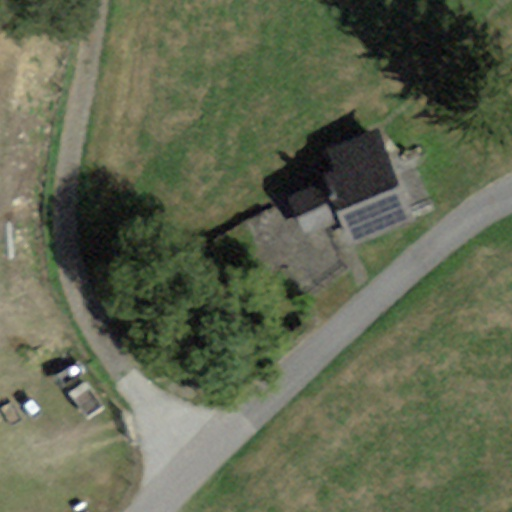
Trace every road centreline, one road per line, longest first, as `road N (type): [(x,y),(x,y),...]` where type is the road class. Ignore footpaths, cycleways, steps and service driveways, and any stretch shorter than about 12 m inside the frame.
road 1 (track): [(109,0),(72,160),(77,294),(140,402),(199,464)]
road 2 (unclassified): [(511,190),(461,222),(313,354),(152,511)]
